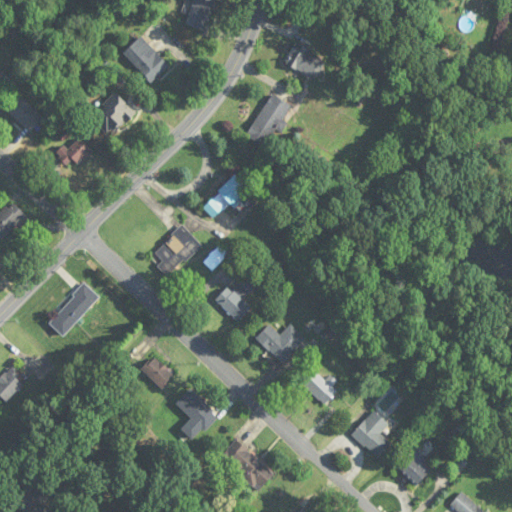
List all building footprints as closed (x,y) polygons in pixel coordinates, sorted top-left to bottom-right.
[(210,0),(189,0),(189,29),(210,29),(210,0)] [(152,84),(169,66),(141,38),(123,55),(152,84)] [(284,65),(317,81),(327,60),(294,45),(284,65)] [(29,134),(44,119),(20,95),(5,110),(29,134)] [(291,107),(272,95),(247,135),(266,147),(291,107)] [(56,154),(73,172),(93,152),(79,138),(69,149),(65,145),(56,154)] [(202,207),(215,220),(248,188),(235,175),(202,207)] [(26,215),(12,202),(0,213),(0,238),(1,240),(26,215)] [(155,252),(163,261),(158,266),(169,277),(202,246),(183,225),(155,252)] [(206,260),(213,267),(227,254),(221,247),(206,260)] [(233,292),(228,287),(216,300),(238,321),(251,308),(243,298),(255,286),(247,278),(233,292)] [(46,324),(62,339),(99,297),(83,283),(46,324)] [(280,335),(270,325),(257,338),(282,364),(306,340),(291,324),(280,335)] [(142,369),(163,388),(174,374),(153,356),(142,369)] [(24,382),(10,369),(0,378),(0,396),(5,402),(24,382)] [(337,392),(318,372),(305,385),(324,405),(337,392)] [(191,419),(181,429),(194,442),(219,417),(191,389),(176,403),(191,419)] [(381,434),(389,425),(375,411),(352,434),(377,458),(391,444),(381,434)] [(256,493),(273,475),(237,440),(220,458),(256,493)] [(417,485),(434,467),(416,451),(400,469),(417,485)] [(22,511),(52,511),(44,503),(57,492),(48,481),(34,493),(27,485),(11,500),(22,511)] [(458,511),(483,511),(463,492),(450,504),(458,511)]
